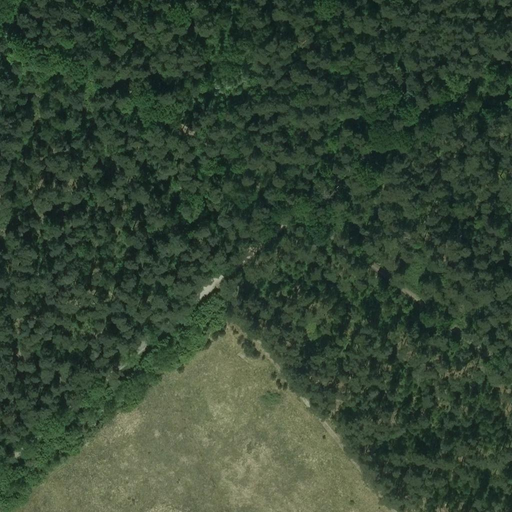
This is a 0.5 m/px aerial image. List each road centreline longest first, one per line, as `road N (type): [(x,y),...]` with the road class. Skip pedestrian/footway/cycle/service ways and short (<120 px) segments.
road 1 (track): [(0,465),(298,214)]
road 2 (track): [(0,55),(113,73),(143,87),(298,214)]
road 3 (unclassified): [(511,44),(464,71),(298,214)]
road 4 (track): [(298,214),(511,358)]
